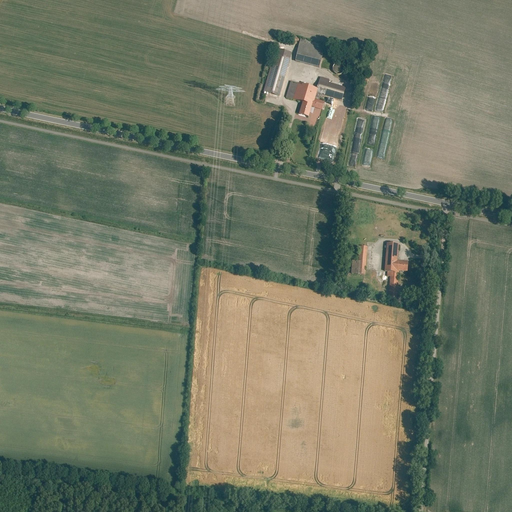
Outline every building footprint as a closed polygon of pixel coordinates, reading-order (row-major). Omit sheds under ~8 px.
[(294,63),(320,70),(326,46),(300,39),(294,63)] [(263,92),(279,97),(292,54),(276,49),(263,92)] [(303,104),(300,116),(309,118),(312,108),(323,111),(324,104),(313,101),(316,92),(345,100),(349,85),(319,77),(316,89),(289,82),(284,99),(303,104)] [(386,153),(391,124),(382,123),(378,145),(379,145),(377,159),(380,160),(382,153),(386,153)] [(326,141),(323,157),(333,159),(335,149),(331,149),(334,137),(329,136),(328,141),(326,141)] [(384,296),(386,296),(394,297),(396,271),(407,272),(408,257),(396,256),(397,239),(380,238),(377,271),(381,271),(380,275),(385,275),(384,296)] [(346,271),(360,272),(362,245),(355,244),(354,258),(347,258),(346,271)]
